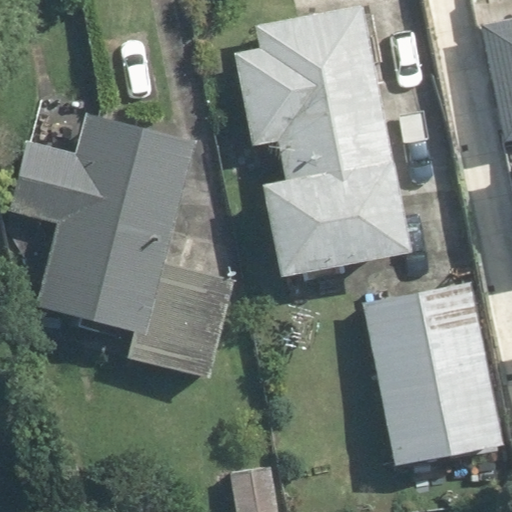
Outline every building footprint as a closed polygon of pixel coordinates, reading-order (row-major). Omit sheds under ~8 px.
[(239,194),(256,291),(428,262),(417,200),(380,206),(346,10),(242,28),(247,55),(223,59),(242,166),(259,163),(263,190),(239,194)] [(511,150),(511,20),(462,31),(469,63),(441,69),(460,161),(511,150)] [(150,264),(178,143),(73,119),(65,155),(18,144),(0,220),(0,222),(44,233),(24,320),(118,342),(113,364),(197,383),(221,281),(150,264)] [(489,452),(460,288),(349,308),(379,472),(489,452)] [(337,428),(342,368),(300,364),(295,424),(337,428)] [(272,511),(266,467),(216,474),(221,511),(272,511)]
